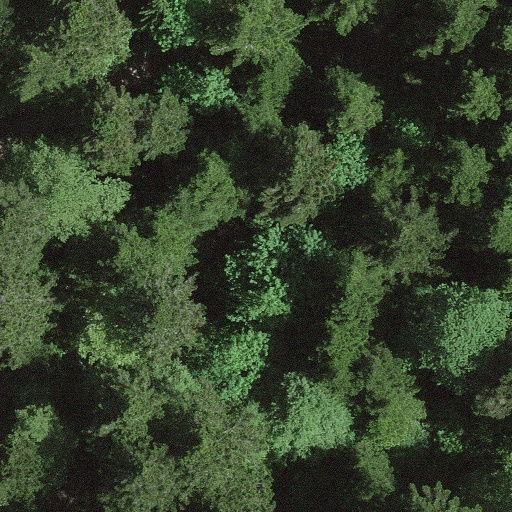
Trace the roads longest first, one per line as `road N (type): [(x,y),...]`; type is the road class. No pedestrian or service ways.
road 1 (track): [(62,511),(212,252),(398,0)]
road 2 (track): [(251,0),(73,109),(0,168)]
